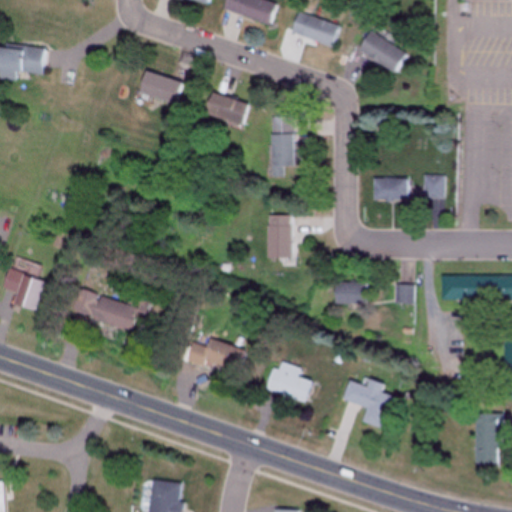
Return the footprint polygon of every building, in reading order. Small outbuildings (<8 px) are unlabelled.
[(264,0),(223,0),(221,8),(271,25),(278,5),(264,0)] [(290,32),(333,48),(341,27),(298,11),(290,32)] [(408,53),(367,32),(357,52),(397,73),(408,53)] [(0,78),(14,80),(15,72),(43,75),(45,49),(0,44),(0,78)] [(175,105),(182,83),(143,72),(137,93),(175,105)] [(203,114),(242,126),(249,104),(210,92),(203,114)] [(293,167),(293,116),(270,117),(271,177),(285,176),(285,168),(293,167)] [(423,198),(444,198),(444,175),(423,175),(423,198)] [(371,179),(371,201),(406,201),(406,179),(371,179)] [(290,215),(265,215),(265,259),(290,259),(290,215)] [(41,280),(5,269),(0,286),(0,288),(14,293),(11,305),(32,311),(41,280)] [(439,301),(511,301),(511,276),(439,276),(439,301)] [(332,284),(332,305),(365,305),(365,284),(332,284)] [(394,304),(413,304),(413,285),(394,285),(394,304)] [(127,296),(125,303),(75,290),(68,314),(129,331),(133,317),(142,320),(147,301),(127,296)] [(502,398),(511,398),(511,309),(502,310),(502,398)] [(189,342),(184,359),(236,376),(244,351),(207,339),(204,347),(189,342)] [(302,369),(280,361),(277,370),(272,368),(265,388),(304,403),(312,382),(299,377),(302,369)] [(392,396),(381,393),(383,385),(364,379),(362,385),(347,381),(341,400),(365,408),(361,423),(382,429),(392,396)] [(474,464),(499,464),(499,414),(474,414),(474,464)] [(146,511),(179,511),(183,484),(149,480),(146,511)]
